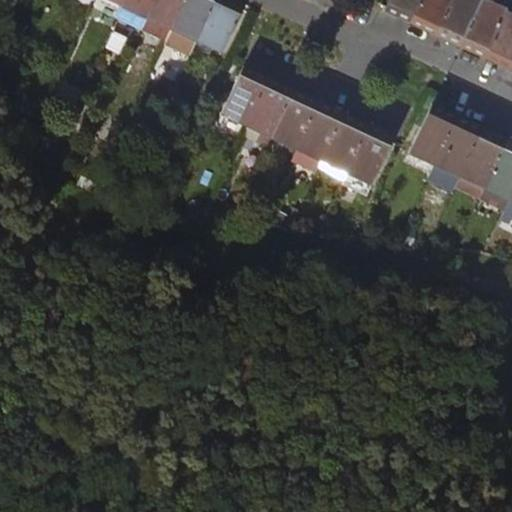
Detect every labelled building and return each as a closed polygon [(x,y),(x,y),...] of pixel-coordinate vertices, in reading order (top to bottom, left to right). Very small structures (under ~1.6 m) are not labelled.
[(93,0),(92,3),(117,14),(123,0),(93,0)] [(143,26),(147,17),(155,0),(123,0),(117,14),(143,26)] [(172,29),(185,0),(155,0),(147,17),(172,29)] [(185,0),(172,29),(168,37),(192,50),(196,40),(215,0),(185,0)] [(245,4),(236,0),(215,0),(196,40),(222,53),(242,9),(245,4)] [(388,0),(385,7),(384,12),(409,24),(420,0),(388,0)] [(420,0),(409,24),(435,36),(451,0),(420,0)] [(451,0),(435,36),(460,47),(481,0),(451,0)] [(484,0),(481,0),(460,47),(484,59),(507,11),(484,0)] [(511,12),(507,11),(484,59),(509,70),(511,64),(511,12)] [(243,65),(221,113),(247,125),(270,77),(243,65)] [(270,77),(247,125),(272,137),(295,88),(270,77)] [(297,149),(319,100),(295,88),(272,137),(297,149)] [(322,161),(345,112),(319,100),(297,149),(322,161)] [(459,116),(433,103),(410,151),(436,163),(459,116)] [(347,172),(370,124),(345,112),(322,161),(347,172)] [(461,175),(484,128),(459,116),(436,163),(461,175)] [(343,180),(340,186),(366,197),(393,140),(395,136),(370,124),(347,172),(343,180)] [(508,139),(484,128),(461,175),(486,187),(508,139)] [(511,199),(511,197),(511,140),(508,139),(486,187),(511,199)] [(343,180),(347,172),(322,161),(318,169),(343,180)] [(457,184),(461,175),(436,163),(432,172),(457,184)]
